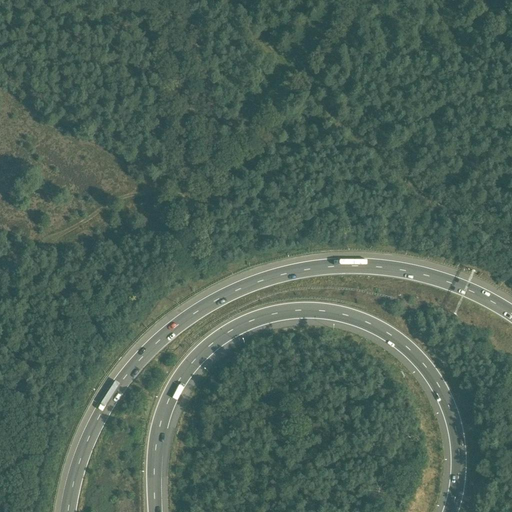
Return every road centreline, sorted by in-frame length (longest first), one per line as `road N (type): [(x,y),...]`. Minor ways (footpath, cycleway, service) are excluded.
road 1 (motorway): [(511,313),(439,278),(382,267),(297,271),(233,291),(173,326),(120,381),(85,444),(67,511)]
road 2 (motorway): [(155,511),(156,439),(180,378),(223,335),(286,311),(364,321),(422,362),(453,417),(459,465),(451,511)]
road 3 (track): [(511,251),(402,178),(291,73)]
road 4 (track): [(190,191),(108,204),(18,264),(0,287)]
road 5 (track): [(191,216),(184,108),(159,0)]
